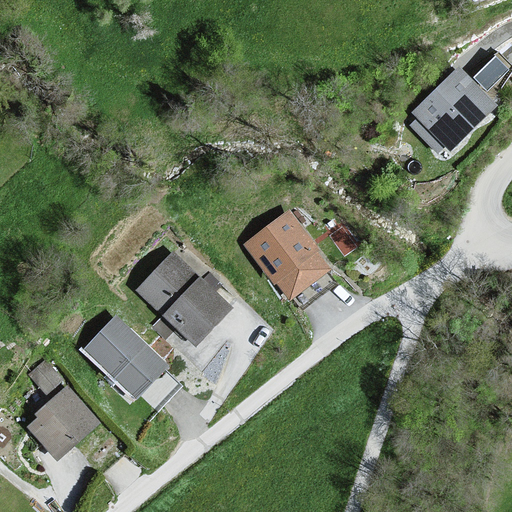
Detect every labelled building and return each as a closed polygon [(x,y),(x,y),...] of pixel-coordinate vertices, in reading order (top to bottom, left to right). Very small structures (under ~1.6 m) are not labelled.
[(405,121),(440,160),(490,106),(492,95),(509,69),(492,54),(466,72),(456,68),(405,121)] [(240,242),(281,299),(330,264),(289,208),(240,242)] [(171,328),(188,344),(224,307),(167,251),(131,288),(155,314),(171,328)] [(171,328),(155,314),(145,324),(161,339),(171,328)] [(156,366),(110,321),(85,346),(131,392),(156,366)] [(25,374),(43,397),(62,382),(44,359),(25,374)] [(43,397),(26,411),(30,416),(20,425),(51,460),(95,422),(62,382),(43,397)]
